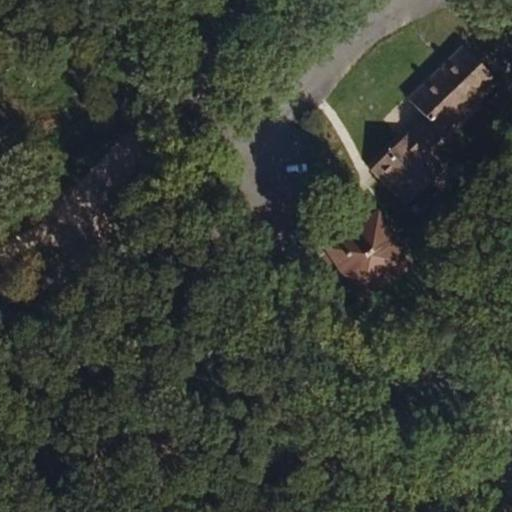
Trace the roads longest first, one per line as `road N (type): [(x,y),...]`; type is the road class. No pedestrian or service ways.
road 1 (track): [(85,204),(67,283),(76,511)]
road 2 (residential): [(245,0),(143,130)]
